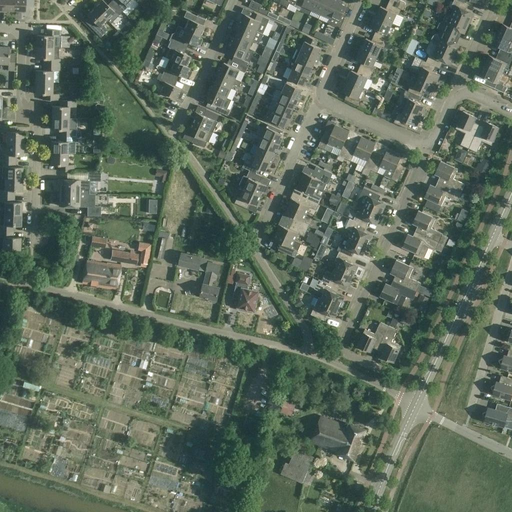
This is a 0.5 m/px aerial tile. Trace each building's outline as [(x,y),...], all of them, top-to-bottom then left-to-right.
[(14,0),(3,0),(3,10),(14,10),(14,0)] [(14,0),(14,10),(25,11),(25,7),(31,7),(31,0),(14,0)] [(102,0),(101,0),(94,7),(106,20),(110,24),(115,19),(122,12),(114,3),(110,7),(102,0)] [(122,12),(127,7),(134,0),(117,0),(114,3),(122,12)] [(259,11),(260,7),(262,5),(252,0),(249,7),(259,11)] [(297,0),(295,6),(301,8),(302,5),(312,9),(315,0),(297,0)] [(315,0),(312,9),(321,13),(326,0),(315,0)] [(326,0),(321,13),(330,17),(338,0),(326,0)] [(340,0),(338,0),(330,17),(331,17),(328,22),(329,24),(331,25),(334,27),(335,27),(337,26),(341,27),(347,13),(344,12),(347,6),(342,4),(343,1),(340,0)] [(401,9),(404,10),(406,6),(406,4),(405,2),(400,0),(389,0),(388,3),(401,9)] [(451,15),(469,23),(473,13),(464,9),(466,3),(464,2),(459,0),(454,0),(451,7),(454,9),(451,15)] [(376,17),(392,24),(396,14),(399,15),(401,9),(388,3),(386,8),(380,6),(376,17)] [(102,24),(106,20),(94,7),(87,15),(94,23),(90,27),(100,37),(108,30),(102,24)] [(184,29),(200,36),(204,26),(194,22),(197,16),(186,11),(184,17),(188,19),(184,29)] [(241,19),(239,23),(257,31),(263,34),(270,19),(254,12),(252,17),(246,15),(243,20),(241,19)] [(440,23),(438,28),(441,29),(454,35),(457,30),(464,33),(469,23),(451,15),(446,13),(443,22),(440,23)] [(392,24),(376,17),(371,27),(376,30),(374,35),(387,41),(389,35),(387,34),(392,24)] [(163,30),(167,21),(162,19),(156,34),(166,39),(168,33),(163,30)] [(130,20),(125,25),(129,29),(134,24),(130,20)] [(252,40),(257,31),(239,23),(237,27),(239,29),(237,33),(252,40)] [(511,28),(503,24),(499,34),(511,40),(511,28)] [(172,33),(169,41),(170,41),(183,47),(185,41),(195,46),(196,44),(198,45),(200,44),(202,40),(201,38),(199,38),(200,36),(184,29),(178,26),(177,28),(176,31),(175,33),(173,32),(172,33)] [(287,27),(283,35),(280,41),(284,43),(284,42),(285,43),(292,29),(287,27)] [(37,35),(37,47),(53,47),(58,47),(60,47),(60,36),(60,30),(47,29),(47,35),(37,35)] [(452,41),(454,35),(441,29),(438,35),(437,34),(436,34),(435,35),(434,35),(432,37),(430,43),(455,54),(459,44),(452,41)] [(117,31),(112,36),(117,40),(122,35),(117,31)] [(248,49),(252,40),(237,33),(235,38),(233,37),(231,42),(248,49)] [(511,40),(499,34),(494,44),(510,51),(508,57),(511,58),(511,40)] [(387,41),(374,35),(371,41),(366,38),(361,49),(377,56),(382,46),(389,49),(392,44),(387,41)] [(305,41),(303,46),(297,43),(295,48),(301,51),(319,59),(321,54),(318,53),(321,48),(315,45),(317,40),(307,36),(305,41)] [(269,37),(266,46),(274,49),(277,41),(269,37)] [(422,49),(424,43),(410,38),(406,51),(412,53),(414,46),(422,49)] [(168,51),(165,57),(169,59),(170,59),(186,67),(191,57),(180,52),(183,47),(170,41),(168,47),(170,48),(168,51)] [(280,52),(284,43),(280,41),(276,50),(280,52)] [(248,49),(231,42),(229,46),(231,47),(229,52),(235,55),(233,60),(248,67),(249,64),(248,61),(244,59),(248,49)] [(450,64),(455,54),(430,43),(427,49),(427,51),(427,52),(427,53),(428,54),(429,55),(426,62),(435,66),(437,67),(441,60),(450,64)] [(9,47),(0,46),(0,63),(8,64),(8,70),(14,71),(14,57),(9,57),(9,47)] [(53,59),(53,47),(37,47),(36,59),(47,59),(46,65),(59,65),(60,59),(53,59)] [(384,59),(377,56),(361,49),(356,59),(362,62),(359,67),(372,73),(375,67),(372,66),(375,60),(382,64),(384,59)] [(275,61),(280,52),(276,50),(271,60),(275,61)] [(301,51),(297,60),(312,67),(314,62),(317,63),(319,59),(301,51)] [(489,55),(485,65),(503,73),(507,75),(510,69),(511,69),(511,58),(508,57),(505,62),(489,55)] [(416,69),(419,58),(413,56),(410,67),(416,69)] [(264,57),(260,65),(265,67),(269,59),(264,57)] [(292,58),(288,67),(310,77),(312,73),(310,72),(312,67),(297,60),(292,58)] [(162,74),(173,79),(175,74),(185,78),(186,76),(188,77),(189,77),(191,72),(191,71),(189,70),(190,68),(186,67),(170,59),(169,59),(162,74)] [(219,67),(217,71),(235,79),(239,69),(246,72),(248,67),(233,60),(230,65),(224,63),(222,68),(219,67)] [(433,71),(435,66),(426,62),(422,60),(418,70),(421,72),(419,77),(437,86),(439,82),(437,81),(440,74),(433,71)] [(59,71),(59,65),(46,65),(46,70),(36,70),(35,82),(52,82),(53,71),(59,71)] [(500,80),(503,73),(485,65),(480,75),(496,82),(494,88),(504,93),(507,87),(503,85),(504,82),(500,80)] [(347,81),(363,88),(367,78),(370,79),(372,73),(359,67),(357,73),(352,70),(347,81)] [(292,69),(288,79),(303,86),(306,80),(308,82),(310,77),(292,69)] [(218,76),(216,81),(231,88),(233,84),(240,87),(242,82),(235,79),(217,71),(215,75),(218,76)] [(165,97),(166,95),(176,99),(176,98),(178,98),(180,98),(181,94),(181,92),(179,91),(180,89),(170,85),(173,79),(162,74),(159,73),(156,78),(159,80),(158,83),(163,86),(160,92),(159,94),(165,97)] [(437,86),(419,77),(417,83),(413,81),(408,91),(410,92),(421,97),(424,92),(430,95),(433,88),(436,89),(437,86)] [(250,78),(248,84),(252,87),(256,88),(259,82),(250,78)] [(227,97),(231,88),(216,81),(214,86),(211,85),(209,89),(227,97)] [(363,88),(347,81),(342,92),(347,94),(345,99),(358,105),(360,99),(358,98),(363,88)] [(52,94),(52,82),(35,82),(35,94),(45,94),(45,100),(58,100),(59,94),(52,94)] [(287,82),(282,92),(300,100),(302,96),(300,94),(302,89),(287,82)] [(209,89),(207,94),(210,95),(207,100),(219,105),(216,110),(216,111),(228,116),(230,110),(228,109),(232,100),(227,97),(209,89)] [(405,95),(400,106),(405,108),(423,117),(425,113),(423,112),(426,106),(419,103),(421,97),(410,92),(408,91),(406,90),(404,94),(405,95)] [(257,92),(253,101),(258,103),(262,94),(257,92)] [(282,92),(278,101),(293,108),(296,103),(298,104),(300,100),(282,92)] [(245,98),(247,99),(243,105),(247,107),(251,100),(252,97),(246,95),(245,98)] [(52,106),(52,118),(69,118),(69,107),(76,107),(76,101),(63,100),(62,106),(52,106)] [(253,101),(248,112),(253,115),(258,103),(253,101)] [(293,108),(278,101),(274,111),(292,118),(294,114),(291,113),(293,108)] [(422,120),(423,117),(405,108),(402,114),(399,112),(394,123),(407,129),(410,123),(416,126),(419,119),(422,120)] [(193,123),(214,132),(218,122),(216,121),(219,115),(207,109),(204,115),(197,113),(193,123)] [(290,123),(292,118),(274,111),(270,120),(285,127),(287,122),(290,123)] [(469,149),(479,125),(471,121),(474,116),(463,111),(456,128),(466,133),(460,145),(469,149)] [(52,118),(51,129),(62,130),(61,135),(75,136),(75,130),(75,118),(69,118),(52,118)] [(209,142),(214,132),(193,123),(188,133),(195,136),(192,142),(204,148),(208,141),(209,142)] [(487,128),(479,125),(469,149),(477,152),(482,140),(492,145),(500,128),(490,123),(487,128)] [(0,131),(6,132),(6,143),(23,144),(23,132),(16,131),(16,126),(0,125),(0,131)] [(331,152),(342,128),(335,125),(332,132),(326,130),(318,146),(331,152)] [(267,127),(262,136),(280,144),(282,140),(280,139),(282,134),(267,127)] [(350,131),(342,128),(331,152),(339,155),(337,159),(343,162),(345,158),(352,142),(346,139),(350,131)] [(51,141),(50,153),(68,153),(74,153),(75,142),(75,136),(61,135),(61,141),(51,141)] [(280,144),(262,136),(258,145),(273,152),(276,147),(278,148),(280,144)] [(358,164),(368,139),(362,136),(358,144),(352,142),(345,158),(358,164)] [(376,143),(368,139),(358,164),(365,167),(362,173),(368,176),(371,170),(378,153),(372,150),(376,143)] [(23,144),(6,143),(6,155),(0,154),(0,160),(15,161),(16,156),(23,156),(23,144)] [(273,152),(258,145),(254,155),(272,163),(273,158),(271,157),(273,152)] [(380,166),(387,169),(395,151),(388,148),(384,156),(378,153),(371,170),(377,172),(380,166)] [(459,148),(454,159),(461,161),(466,151),(459,148)] [(395,151),(387,169),(394,172),(391,179),(397,182),(405,165),(399,162),(402,155),(395,151)] [(68,153),(50,153),(50,165),(60,165),(60,171),(74,171),(74,165),(67,165),(68,153)] [(242,167),(249,170),(256,174),(259,168),(265,171),(267,166),(270,167),(272,163),(254,155),(250,164),(245,162),(242,167)] [(0,166),(5,167),(5,179),(22,179),(22,167),(15,167),(15,161),(0,160),(0,166)] [(438,182),(462,192),(465,184),(454,179),(458,169),(441,161),(436,172),(441,174),(438,182)] [(490,165),(481,161),(478,170),(487,174),(490,165)] [(304,172),(301,180),(318,187),(324,190),(327,183),(328,184),(331,177),(333,173),(316,166),(315,170),(312,176),(304,172)] [(239,185),(245,188),(261,195),(266,185),(259,182),(262,176),(256,174),(249,170),(246,177),(244,176),(239,185)] [(60,180),(59,193),(95,194),(97,194),(97,181),(100,181),(100,172),(88,172),(87,181),(85,181),(60,180)] [(226,179),(220,177),(217,183),(223,186),(226,179)] [(0,189),(0,196),(14,197),(15,191),(21,191),(22,179),(5,179),(5,190),(0,189)] [(301,180),(297,187),(305,191),(303,196),(319,204),(322,197),(321,197),(315,194),(318,187),(301,180)] [(427,199),(424,206),(439,212),(442,206),(446,196),(458,201),(462,192),(438,182),(434,190),(429,187),(424,198),(427,199)] [(359,197),(357,203),(363,206),(381,214),(386,204),(376,200),(379,194),(364,187),(359,197)] [(257,206),(261,195),(245,188),(240,197),(238,196),(235,203),(247,209),(250,203),(257,206)] [(95,194),(59,193),(59,206),(87,207),(87,216),(101,216),(101,207),(94,206),(95,194)] [(0,202),(4,202),(4,214),(21,214),(21,202),(14,202),(14,197),(0,196),(0,202)] [(316,210),(319,204),(303,196),(300,202),(292,199),(289,206),(306,214),(309,207),(316,210)] [(155,212),(155,199),(147,199),(147,212),(155,212)] [(340,201),(336,210),(342,213),(346,204),(340,201)] [(291,223),(307,230),(310,223),(303,220),(306,214),(289,206),(286,213),(293,217),(291,223)] [(377,224),(381,214),(363,206),(361,212),(357,211),(353,220),(365,225),(367,220),(377,224)] [(326,208),(322,220),(328,222),(332,210),(326,208)] [(416,231),(445,244),(448,237),(443,235),(444,233),(432,228),(436,218),(419,211),(414,221),(419,223),(416,231)] [(21,214),(4,214),(4,225),(0,224),(0,231),(13,232),(14,226),(20,226),(21,214)] [(457,214),(454,219),(464,223),(466,218),(457,214)] [(350,237),(367,245),(372,235),(362,231),(365,225),(353,220),(350,218),(345,228),(352,231),(350,237)] [(142,220),(139,227),(150,233),(154,225),(142,220)] [(277,232),(294,240),(298,233),(304,236),(307,230),(291,223),(288,228),(280,225),(277,232)] [(325,233),(316,229),(314,233),(323,237),(325,233)] [(13,237),(13,232),(0,231),(0,237),(3,237),(3,249),(20,250),(20,237),(13,237)] [(441,252),(445,244),(416,231),(412,239),(407,237),(403,248),(425,257),(429,247),(436,250),(436,249),(441,252)] [(294,240),(277,232),(274,240),(278,242),(276,248),(295,256),(301,243),(294,240)] [(317,235),(310,232),(306,241),(311,244),(310,245),(317,249),(321,239),(316,237),(317,235)] [(105,238),(91,236),(90,245),(104,247),(105,238)] [(166,239),(158,237),(153,257),(161,259),(166,239)] [(339,251),(351,256),(353,251),(363,255),(367,245),(350,237),(347,243),(344,242),(339,251)] [(130,253),(112,250),(110,260),(136,264),(138,253),(133,253),(134,251),(130,250),(130,253)] [(348,262),(351,256),(339,251),(335,260),(338,262),(336,268),(354,276),(358,266),(348,262)] [(201,258),(182,253),(179,265),(208,271),(205,285),(203,284),(200,297),(210,299),(210,301),(215,303),(216,300),(217,301),(220,288),(211,286),(213,279),(216,279),(217,274),(219,265),(208,262),(208,266),(200,264),(201,258)] [(141,254),(140,262),(148,263),(149,256),(141,254)] [(313,260),(305,256),(299,268),(307,272),(313,260)] [(397,273),(394,281),(417,291),(421,283),(409,278),(414,268),(397,260),(392,271),(397,273)] [(87,261),(82,283),(99,286),(117,289),(122,266),(107,263),(107,264),(103,264),(88,261),(87,261)] [(349,286),(354,276),(336,268),(333,274),(326,271),(322,280),(337,287),(339,282),(349,286)] [(254,311),(258,291),(247,289),(250,276),(238,273),(233,298),(240,300),(238,307),(245,309),(245,311),(252,312),(252,310),(254,311)] [(319,279),(315,289),(318,290),(324,293),(322,299),(321,299),(340,307),(340,306),(342,307),(344,302),(342,301),(344,297),(334,293),(337,287),(322,280),(319,279)] [(417,291),(394,281),(390,289),(385,286),(380,297),(402,307),(407,297),(414,300),(417,291)] [(434,291),(425,286),(422,293),(431,297),(434,291)] [(429,299),(420,294),(417,301),(426,305),(429,299)] [(321,299),(322,299),(319,297),(311,314),(322,319),(325,313),(335,317),(339,307),(321,299)] [(378,349),(389,326),(380,322),(375,334),(365,329),(357,346),(367,351),(370,346),(378,349)] [(389,326),(378,349),(386,353),(383,358),(394,363),(402,346),(392,341),(397,329),(389,326)] [(511,350),(509,349),(507,356),(504,355),(503,357),(498,360),(501,365),(500,368),(507,370),(509,372),(511,371),(511,350)] [(511,378),(501,376),(499,382),(496,381),(495,384),(490,387),(493,391),(492,394),(500,396),(501,399),(503,398),(511,400),(511,396),(511,378)] [(285,401),(281,412),(291,416),(295,405),(285,401)] [(511,407),(509,407),(507,413),(488,407),(487,410),(482,413),(485,418),(484,421),(492,423),(493,425),(496,424),(503,426),(505,420),(511,420),(511,407)] [(349,427),(320,417),(311,442),(339,452),(338,454),(355,460),(366,430),(350,424),(349,427)] [(314,456),(296,449),(292,456),(288,455),(285,462),(286,462),(281,474),(302,483),(311,464),(314,456)]
